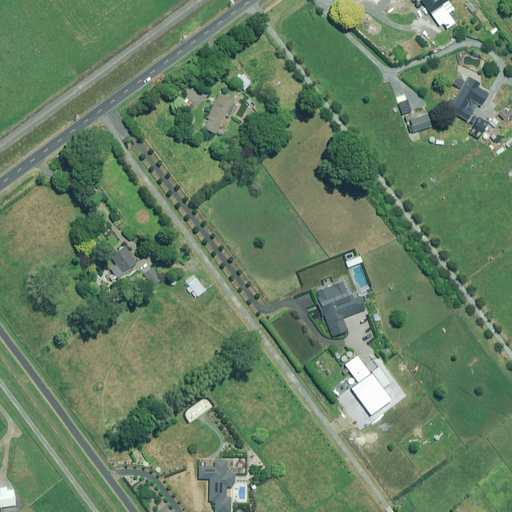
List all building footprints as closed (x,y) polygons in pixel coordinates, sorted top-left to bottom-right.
[(449,0),(421,0),(439,26),(442,24),(446,29),(455,23),(442,6),(449,0)] [(476,10),(470,2),(465,5),(471,13),(476,10)] [(239,91),(242,89),(244,91),(246,88),(249,91),(254,86),(243,74),(235,82),(238,84),(235,87),(239,91)] [(479,84),(466,76),(458,89),(459,90),(456,95),(454,99),(450,97),(446,104),(449,106),(447,109),(467,121),(472,113),(464,109),(470,100),(480,107),(488,94),(477,87),(479,84)] [(394,95),(389,83),(384,86),(390,97),(394,95)] [(236,101),(219,93),(206,118),(208,119),(203,129),(220,137),(224,131),(219,128),(225,116),(228,117),(236,101)] [(421,106),(420,99),(413,101),(414,108),(421,106)] [(427,114),(407,121),(411,133),(431,125),(427,114)] [(487,123),(478,118),(468,135),(478,140),(487,123)] [(137,264),(125,248),(110,259),(115,266),(110,269),(117,279),(137,264)] [(355,257),(353,252),(344,256),(346,261),(355,257)] [(161,281),(152,268),(143,274),(152,287),(161,281)] [(205,291),(196,279),(188,285),(197,297),(205,291)] [(364,310),(359,297),(355,299),(353,293),(346,295),(342,282),(315,293),(317,300),(315,301),(321,317),(324,316),(331,337),(347,331),(342,318),(364,310)] [(354,356),(350,350),(340,358),(344,363),(354,356)] [(369,374),(356,357),(345,365),(357,383),(369,374)] [(389,383),(378,368),(371,373),(382,388),(389,383)] [(226,487),(233,488),(234,474),(236,474),(236,468),(226,468),(226,462),(214,461),(214,468),(198,467),(197,479),(208,480),(208,501),(214,501),(213,511),(230,511),(231,494),(226,494),(226,487)] [(7,491),(6,488),(0,488),(0,507),(15,505),(12,490),(7,491)] [(494,497),(491,499),(500,511),(509,511),(510,511),(504,503),(501,506),(494,497)]
